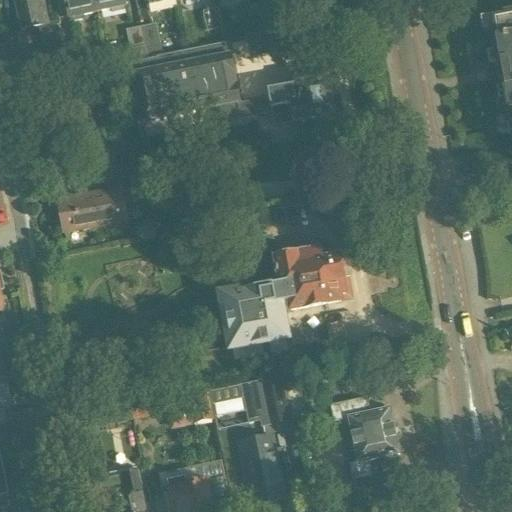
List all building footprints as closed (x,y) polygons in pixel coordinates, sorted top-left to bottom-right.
[(41,0),(13,0),(21,31),(38,27),(43,49),(59,46),(54,23),(47,24),(41,0)] [(93,0),(62,0),(67,20),(72,19),(73,23),(84,20),(83,16),(97,14),(93,0)] [(123,0),(93,0),(97,14),(125,7),(123,0)] [(217,10),(202,13),(207,32),(221,29),(217,10)] [(511,12),(487,17),(509,136),(511,135),(511,12)] [(155,26),(140,29),(146,59),(161,56),(155,26)] [(140,29),(125,32),(130,51),(132,50),(134,61),(146,59),(140,29)] [(78,42),(62,46),(62,49),(68,74),(68,76),(84,72),(78,42)] [(157,58),(130,63),(142,122),(219,107),(230,105),(239,103),(230,55),(228,56),(225,44),(157,57),(157,58)] [(62,49),(44,53),(46,65),(58,63),(61,75),(68,74),(62,49)] [(230,105),(219,107),(221,117),(229,121),(272,114),(275,127),(294,123),(294,124),(334,116),(334,115),(342,114),(339,96),(336,97),(333,80),(309,84),(309,83),(282,88),(269,91),(271,107),(236,113),(232,112),(230,105)] [(157,166),(126,171),(129,186),(160,180),(157,166)] [(119,189),(56,202),(64,244),(85,239),(83,229),(126,221),(119,189)] [(200,221),(197,209),(174,214),(176,226),(200,221)] [(251,290),(220,296),(230,350),(287,340),(282,311),(290,310),(290,311),(340,302),(340,301),(351,300),(347,278),(343,279),(339,258),(331,260),(329,250),(328,250),(327,245),(317,247),(318,252),(276,259),(272,237),(240,242),(248,286),(250,286),(251,290)] [(91,269),(88,253),(72,257),(76,272),(91,269)] [(260,398),(243,402),(247,420),(263,417),(265,427),(285,423),(277,380),(257,384),(260,398)] [(0,423),(15,420),(8,385),(0,386),(0,423)] [(209,393),(167,402),(172,428),(214,421),(209,393)] [(367,399),(326,408),(329,423),(348,419),(357,463),(349,465),(353,479),(371,476),(368,462),(379,459),(382,472),(399,468),(396,456),(399,455),(390,409),(370,413),(367,399)] [(163,404),(70,423),(72,434),(133,421),(132,419),(165,412),(163,404)] [(271,440),(240,446),(252,503),(258,502),(258,504),(269,501),(269,500),(282,497),(271,440)] [(220,463),(158,477),(165,511),(213,511),(212,504),(228,500),(220,463)] [(145,511),(137,473),(110,479),(116,511),(145,511)] [(61,511),(54,475),(42,477),(48,511),(61,511)] [(104,479),(84,483),(89,505),(109,500),(104,479)]
